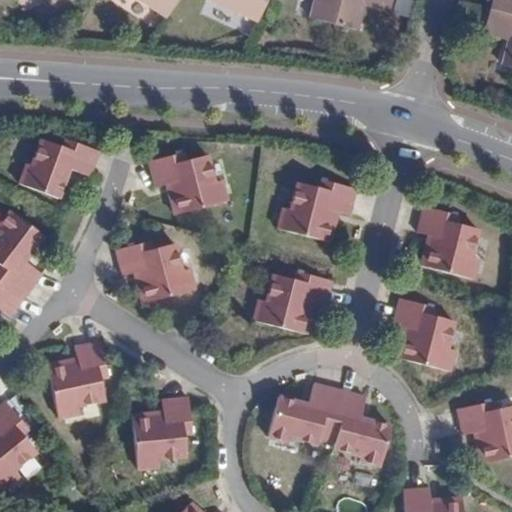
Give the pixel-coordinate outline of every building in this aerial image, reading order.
[(137,0),(165,18),(176,0),(137,0)] [(209,0),(256,22),(265,0),(209,0)] [(364,0),(313,0),(309,16),(356,30),(363,3),(364,0)] [(386,10),(389,0),(364,0),(363,3),(386,10)] [(511,17),(511,32),(510,38),(503,65),(511,67),(511,0),(492,0),(490,11),(511,17)] [(484,31),(510,38),(511,32),(511,17),(490,11),(484,31)] [(61,169),(67,171),(87,179),(97,154),(64,142),(61,148),(40,140),(30,167),(24,165),(16,185),(55,201),(63,180),(57,178),(61,169)] [(174,194),(169,195),(174,215),(225,202),(219,180),(213,182),(206,155),(183,161),(181,154),(147,163),(153,188),(166,185),(171,184),(174,194)] [(63,180),(67,171),(61,169),(57,178),(63,180)] [(331,210),(336,211),(347,214),(354,189),(320,180),(318,188),(295,182),(288,210),(281,208),(276,228),(328,242),(333,221),(329,220),(331,210)] [(430,246),(425,245),(419,266),(471,280),(477,259),(470,257),(477,230),(455,224),(458,216),(423,206),(416,232),(428,235),(433,236),(430,246)] [(0,269),(0,276),(26,296),(42,275),(24,261),(20,259),(26,250),(30,253),(42,238),(10,213),(0,225),(0,232),(1,233),(0,233),(0,266),(2,268),(0,269)] [(143,281),(138,282),(143,303),(194,290),(188,268),(182,269),(175,243),(152,248),(150,242),(115,251),(122,276),(135,273),(140,272),(143,281)] [(20,259),(24,261),(30,253),(26,250),(20,259)] [(307,301),(312,302),(323,305),(330,280),(296,271),(294,279),(271,273),(264,301),(257,299),(252,319),(304,333),(309,312),(304,311),(307,301)] [(0,310),(10,318),(26,296),(0,276),(0,310)] [(405,336),(401,335),(395,357),(446,370),(452,349),(446,347),(453,321),(431,315),(433,306),(398,297),(391,323),(403,326),(408,327),(405,336)] [(67,366),(66,362),(46,366),(57,420),(78,416),(76,407),(102,402),(98,381),(106,379),(99,343),(74,348),(76,360),(77,364),(67,366)] [(330,426),(340,389),(315,382),(309,404),(308,409),(298,407),(299,402),(279,396),(269,436),(289,441),(289,438),(316,445),(319,436),(322,424),(330,426)] [(335,441),(333,449),(360,456),(359,460),(379,465),(389,425),(369,420),(367,425),(358,423),(359,417),(365,395),(340,389),(330,426),(339,428),(335,441)] [(153,419),(153,415),(130,417),(135,470),(157,468),(156,459),(184,456),(182,433),(191,432),(188,397),(161,400),(162,414),(163,418),(153,419)] [(481,439),(475,440),(480,462),(511,455),(511,404),(493,409),(491,402),(456,410),(461,434),(473,432),(479,431),(481,439)] [(0,490),(0,491),(17,477),(13,472),(35,454),(21,435),(27,431),(4,403),(0,406),(0,490)] [(339,428),(330,426),(322,424),(319,436),(335,441),(339,428)] [(430,503),(430,498),(429,486),(402,488),(404,511),(462,511),(462,495),(440,497),(440,502),(430,503)] [(197,511),(188,503),(179,511),(197,511)]
